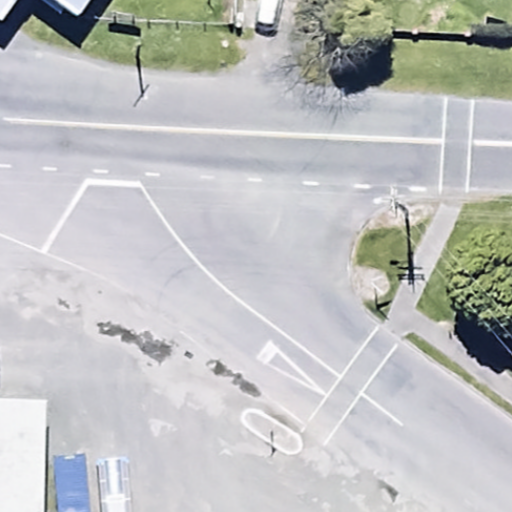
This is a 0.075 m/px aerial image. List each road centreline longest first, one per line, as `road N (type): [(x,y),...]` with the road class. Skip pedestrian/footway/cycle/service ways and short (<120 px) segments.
road 1 (unclassified): [(127,129),(165,221),(235,295),(511,493)]
road 2 (tertiary): [(511,144),(127,129)]
road 3 (tertiary): [(127,129),(0,116)]
